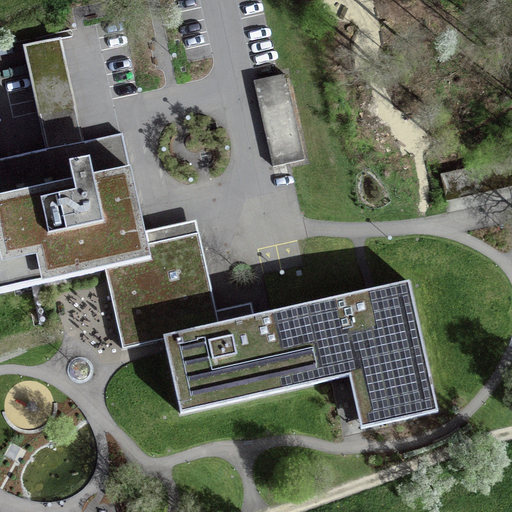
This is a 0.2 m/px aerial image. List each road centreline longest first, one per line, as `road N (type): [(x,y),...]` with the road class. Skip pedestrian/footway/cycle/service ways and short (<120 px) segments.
road 1 (track): [(276,511),(511,434)]
road 2 (residential): [(218,0),(270,228)]
